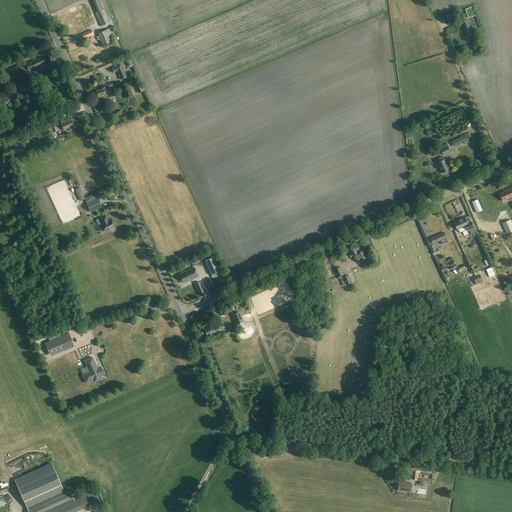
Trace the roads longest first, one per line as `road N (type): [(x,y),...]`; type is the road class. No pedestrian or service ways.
road 1 (unclassified): [(180,314),(511,165)]
road 2 (tertiary): [(180,314),(38,0)]
road 3 (track): [(502,169),(429,0)]
road 4 (tertiary): [(234,432),(180,314)]
